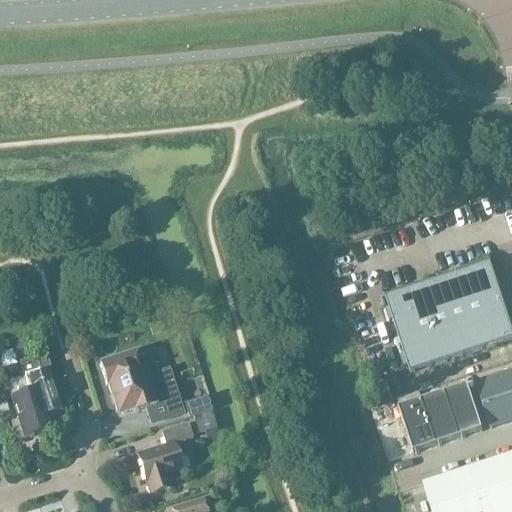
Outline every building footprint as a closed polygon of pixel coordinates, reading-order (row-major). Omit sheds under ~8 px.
[(410,374),(511,340),(511,331),(510,326),(511,325),(507,311),(506,312),(498,289),(500,289),(495,274),(494,275),(490,264),(467,271),(466,268),(455,272),(456,275),(450,277),(449,273),(438,277),(439,280),(421,287),(419,283),(408,287),(409,290),(403,292),(402,289),(391,292),(392,296),(385,298),(389,309),(385,310),(389,321),(392,320),(403,355),(400,356),(404,367),(407,366),(410,374)] [(137,354),(99,366),(105,387),(107,386),(117,417),(132,412),(133,414),(146,410),(151,425),(181,415),(167,371),(145,378),(137,354)] [(377,388),(387,385),(380,366),(371,370),(377,388)] [(10,423),(16,443),(33,437),(32,435),(50,429),(42,403),(54,399),(46,372),(24,379),(29,393),(11,399),(18,420),(10,423)] [(490,430),(511,422),(511,372),(475,384),(490,430)] [(482,432),(467,387),(398,410),(413,455),(482,432)] [(208,397),(184,405),(188,419),(212,411),(208,397)] [(210,417),(194,422),(199,438),(215,433),(210,417)] [(165,447),(136,457),(144,482),(145,482),(148,496),(170,489),(167,477),(181,473),(177,459),(184,456),(186,453),(183,443),(192,440),(187,426),(161,434),(165,447)] [(430,511),(511,511),(511,455),(423,486),(430,511)] [(172,511),(205,511),(202,501),(172,510),(172,511)]
